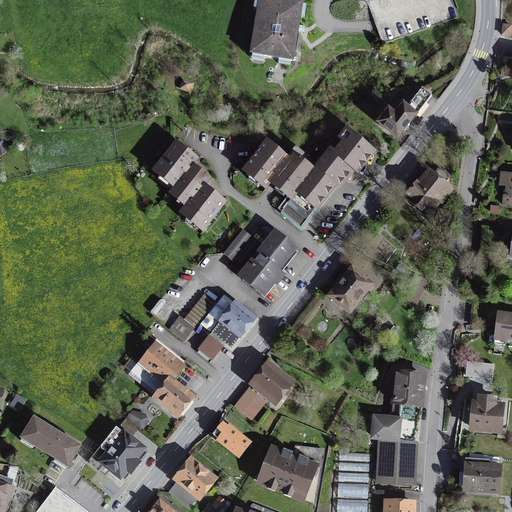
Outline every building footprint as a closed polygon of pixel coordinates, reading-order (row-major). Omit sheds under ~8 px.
[(261,0),(252,53),(291,60),(300,4),(273,0),(261,0)] [(503,25),(502,35),(511,36),(511,26),(503,25)] [(511,60),(503,59),(501,76),(511,77),(511,60)] [(181,77),(176,91),(190,96),(195,82),(181,77)] [(378,124),(397,139),(404,130),(405,131),(431,96),(422,89),(407,108),(403,106),(395,116),(389,111),(378,124)] [(293,189),(297,193),(316,208),(335,185),(337,187),(352,168),(358,172),(373,153),(346,131),(331,150),(327,147),(309,169),(293,189)] [(184,184),(193,172),(190,169),(196,161),(176,144),(154,171),(175,188),(171,194),(171,195),(181,181),(184,184)] [(266,188),(271,183),(286,163),(283,161),(285,159),(266,144),(244,171),(251,177),(256,177),(258,179),(259,183),(266,188)] [(288,165),(286,163),(271,183),(288,196),(292,199),(292,200),(297,193),(293,189),(309,169),(294,157),(288,165)] [(171,195),(187,207),(201,189),(209,180),(195,169),(193,172),(184,184),(181,181),(171,195)] [(418,186),(410,196),(430,212),(448,189),(444,186),(449,179),(447,175),(443,171),(438,170),(433,177),(425,170),(414,183),(418,186)] [(504,195),(503,205),(511,206),(511,175),(502,175),(501,185),(508,186),(507,195),(504,195)] [(206,193),(201,189),(187,207),(181,214),(203,231),(224,204),(208,191),(206,193)] [(301,227),(316,208),(297,193),(292,200),(292,199),(288,196),(278,209),(301,227)] [(248,261),(253,266),(266,251),(242,231),(226,252),(234,259),(236,258),(245,265),(248,261)] [(277,237),(266,251),(253,266),(243,280),(263,296),(281,273),(278,271),(294,250),(277,237)] [(341,276),(334,284),(338,287),(331,296),(349,311),(352,308),(356,311),(364,301),(360,298),(371,285),(352,270),(345,279),(341,276)] [(427,281),(415,276),(412,283),(423,288),(427,281)] [(213,332),(231,347),(254,319),(235,304),(213,332)] [(496,336),(511,338),(511,315),(498,314),(496,336)] [(180,318),(170,329),(184,340),(193,329),(180,318)] [(393,326),(385,336),(389,339),(391,339),(398,331),(397,329),(393,326)] [(199,349),(212,359),(222,347),(209,337),(199,349)] [(169,381),(170,381),(183,366),(155,344),(134,370),(161,391),(169,381)] [(139,347),(125,364),(131,368),(145,351),(139,347)] [(472,363),(471,370),(484,372),(485,365),(472,363)] [(250,389),(236,407),(251,419),(265,401),(270,405),(274,400),(276,402),(290,384),(283,378),(285,375),(275,368),(273,371),(268,367),(254,384),(256,386),(252,390),(250,389)] [(373,437),(382,438),(415,442),(421,377),(399,375),(398,384),(394,384),(393,385),(390,415),(376,413),(373,437)] [(169,381),(161,391),(156,397),(178,414),(191,398),(170,381),(169,381)] [(475,405),(474,423),(472,425),(471,427),(473,429),(476,429),(478,428),(498,430),(500,407),(495,407),(495,400),(479,398),(478,405),(475,405)] [(129,420),(137,427),(142,421),(134,414),(129,420)] [(34,418),(22,438),(68,466),(80,447),(34,418)] [(126,420),(121,426),(132,435),(137,429),(126,420)] [(228,426),(222,422),(217,428),(223,433),(218,439),(239,456),(251,442),(229,424),(228,426)] [(125,481),(139,463),(135,460),(143,450),(142,449),(116,428),(91,460),(90,462),(91,465),(98,471),(104,464),(125,481)] [(413,485),(415,442),(382,438),(380,483),(413,485)] [(292,495),(300,498),(303,490),(305,491),(309,483),(311,484),(314,476),(311,475),(315,466),(307,463),(309,459),(284,449),(282,453),(274,450),(270,459),(266,458),(263,465),(265,465),(262,474),(264,475),(261,483),(268,485),(267,488),(275,491),(276,487),(285,491),(284,494),(291,497),(292,495)] [(341,455),(338,511),(349,511),(368,511),(369,498),(368,498),(369,484),(363,483),(363,476),(356,475),(357,470),(367,471),(368,457),(341,455)] [(465,468),(469,468),(468,488),(487,489),(487,491),(497,491),(498,469),(489,469),(489,467),(487,467),(485,465),(485,459),(465,458),(465,468)] [(192,462),(169,492),(189,509),(213,479),(207,474),(208,473),(198,466),(198,467),(192,462)] [(0,511),(1,511),(12,482),(0,477),(0,511)] [(55,488),(36,511),(83,511),(63,496),(64,495),(55,488)] [(219,498),(213,506),(209,504),(204,511),(223,511),(230,503),(227,501),(225,503),(219,498)] [(152,511),(171,511),(160,503),(152,511)]
